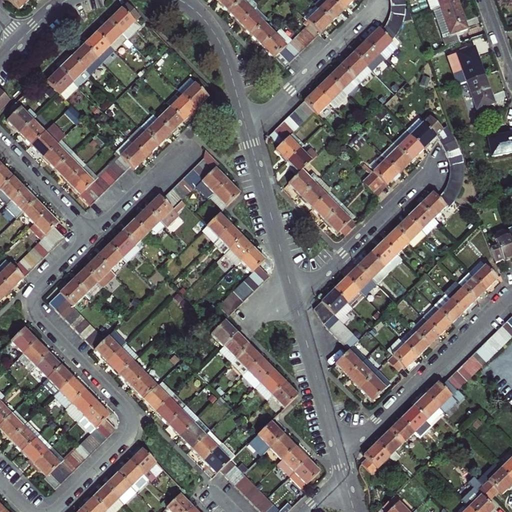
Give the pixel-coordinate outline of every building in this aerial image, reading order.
[(7,0),(19,12),(30,0),(7,0)] [(218,0),(217,2),(228,14),(240,1),(239,0),(218,0)] [(241,0),(240,1),(228,14),(239,25),(252,13),(256,9),(256,6),(250,0),(241,0)] [(318,11),(331,24),(343,13),(329,0),(318,0),(313,6),(316,8),(318,11)] [(329,0),(343,13),(354,2),(352,0),(329,0)] [(458,0),(429,0),(427,1),(431,11),(439,8),(459,0),(458,0)] [(441,12),(435,14),(447,48),(461,43),(458,36),(470,31),(459,0),(439,8),(441,12)] [(141,18),(127,4),(109,22),(127,41),(140,28),(135,23),(141,18)] [(405,11),(405,7),(390,6),(390,14),(404,16),(405,11)] [(318,11),(316,8),(304,20),(306,22),(318,11)] [(256,9),(252,13),(263,24),(267,21),(256,9)] [(409,10),(405,11),(404,16),(403,24),(413,20),(409,10)] [(331,24),(318,11),(306,22),(309,25),(304,30),(314,41),(331,24)] [(263,24),(252,13),(239,25),(250,37),(263,24)] [(403,24),(404,16),(390,14),(389,21),(402,26),(403,24)] [(386,27),(398,35),(402,26),(389,21),(386,27)] [(127,41),(109,22),(96,35),(109,48),(114,53),(127,41)] [(274,36),(263,24),(250,37),(262,48),(274,36)] [(381,32),(379,30),(366,42),(380,56),(384,61),(385,61),(397,49),(391,42),(398,35),(386,27),(381,32)] [(309,46),(314,41),(304,30),(299,35),(309,46)] [(279,32),(274,36),(262,48),(273,60),(274,60),(284,70),(289,65),(279,55),(284,50),(289,45),(290,44),(279,32)] [(97,60),(109,48),(96,35),(84,47),(97,60)] [(309,46),(299,35),(294,40),(304,51),(309,46)] [(299,55),(304,51),(294,40),(290,44),(289,45),(299,55)] [(380,56),(366,42),(354,54),(367,68),(380,56)] [(299,55),(289,45),(284,50),(294,60),(299,55)] [(97,60),(84,47),(72,58),(85,72),(97,60)] [(474,48),(447,58),(453,74),(462,71),(466,82),(484,76),(474,48)] [(289,65),(294,60),(284,50),(279,55),(289,65)] [(354,54),(341,66),(354,80),(359,84),(359,85),(372,73),(367,68),(354,54)] [(380,56),(367,68),(372,73),(384,61),(380,56)] [(72,58),(59,70),(72,84),(85,72),(72,58)] [(85,72),(89,76),(101,64),(97,60),(85,72)] [(329,79),(342,92),(354,80),(341,66),(329,79)] [(59,70),(47,82),(59,94),(66,101),(78,90),(72,84),(59,70)] [(89,76),(85,72),(72,84),(78,90),(90,77),(89,76)] [(477,111),(495,105),(484,76),(466,82),(477,111)] [(431,81),(422,78),(419,87),(427,90),(431,81)] [(342,92),(329,79),(316,91),(329,104),(334,109),(346,97),(342,92)] [(177,91),(183,97),(196,111),(208,99),(189,80),(177,91)] [(359,84),(354,80),(342,92),(346,97),(359,84)] [(400,90),(396,85),(391,90),(396,95),(400,90)] [(113,91),(108,86),(104,90),(109,95),(113,91)] [(56,94),(51,89),(45,94),(51,100),(56,94)] [(164,104),(170,110),(183,97),(177,91),(164,104)] [(309,118),(314,113),(317,117),(329,104),(316,91),(299,108),(309,118)] [(0,110),(9,101),(0,92),(0,110)] [(196,111),(183,97),(170,110),(183,123),(196,111)] [(65,104),(59,98),(55,102),(60,108),(65,104)] [(25,114),(15,104),(12,108),(10,112),(10,114),(12,117),(7,122),(19,134),(32,121),(36,117),(29,111),(25,114)] [(83,119),(71,107),(66,112),(78,124),(83,119)] [(309,118),(299,108),(294,113),(304,123),(309,118)] [(170,110),(158,122),(171,135),(183,123),(170,110)] [(304,123),(294,113),(289,118),(299,128),(304,123)] [(158,122),(152,116),(140,128),(146,134),(158,122)] [(422,124),(418,120),(406,132),(410,137),(423,151),(436,138),(442,148),(453,139),(446,127),(442,131),(429,117),(422,124)] [(299,128),(289,118),(284,123),(294,133),(299,128)] [(32,147),(44,134),(32,121),(19,134),(32,147)] [(171,135),(158,122),(146,134),(159,147),(171,135)] [(294,133),(284,123),(279,127),(289,138),(293,134),(294,133)] [(284,143),(289,138),(279,127),(274,132),(284,143)] [(44,134),(56,146),(62,140),(51,128),(44,134)] [(127,140),(133,146),(146,134),(140,128),(127,140)] [(274,132),(268,138),(278,148),(284,143),(274,132)] [(410,137),(406,132),(393,144),(398,149),(410,137)] [(511,152),(511,132),(487,138),(492,158),(511,152)] [(44,159),(56,146),(44,134),(32,147),(44,159)] [(146,134),(133,146),(146,160),(159,147),(146,134)] [(304,146),(293,134),(289,138),(284,143),(278,148),(275,152),(286,164),(300,151),(304,146)] [(410,137),(398,149),(411,162),(423,151),(410,137)] [(364,142),(360,138),(354,144),(358,148),(364,142)] [(453,139),(442,148),(445,154),(458,147),(453,139)] [(56,146),(68,159),(74,152),(62,140),(56,146)] [(133,146),(127,140),(115,152),(120,157),(121,158),(133,146)] [(398,149),(393,144),(381,157),(385,162),(398,149)] [(56,146),(44,159),(56,171),(68,159),(56,146)] [(133,146),(121,158),(131,168),(134,172),(146,160),(133,146)] [(461,155),(458,147),(445,154),(447,160),(461,155)] [(202,156),(202,160),(213,171),(214,170),(218,165),(202,149),(202,150),(203,152),(203,153),(203,154),(202,156)] [(411,162),(398,149),(385,162),(398,175),(411,162)] [(305,156),(300,151),(286,164),(298,176),(302,172),(317,157),(311,150),(305,156)] [(68,184),(81,172),(87,166),(74,152),(68,159),(56,171),(68,184)] [(461,155),(447,160),(449,167),(464,165),(461,155)] [(121,158),(120,157),(115,163),(126,174),(131,168),(121,158)] [(368,169),(373,174),(368,179),(381,192),(398,175),(385,162),(381,157),(368,169)] [(213,171),(202,160),(197,165),(208,176),(213,171)] [(126,174),(115,163),(109,168),(120,179),(126,174)] [(208,176),(197,165),(192,170),(203,181),(208,176)] [(464,165),(449,167),(449,174),(464,175),(464,165)] [(0,191),(14,178),(2,166),(0,168),(0,191)] [(99,178),(87,166),(81,172),(93,184),(95,182),(99,178)] [(115,184),(120,179),(109,168),(104,173),(115,184)] [(198,186),(203,181),(192,170),(187,175),(198,186)] [(208,176),(203,181),(198,186),(196,187),(209,200),(210,198),(213,195),(226,182),(214,170),(213,171),(208,176)] [(90,187),(93,184),(81,172),(68,184),(91,207),(95,203),(84,192),(90,187)] [(287,186),(299,198),(318,180),(313,176),(309,180),(302,172),(298,176),(287,186)] [(110,188),(115,184),(104,173),(99,178),(110,188)] [(464,175),(449,174),(449,181),(463,185),(464,175)] [(198,186),(187,175),(182,180),(192,191),(196,187),(198,186)] [(0,199),(8,207),(25,190),(14,178),(0,191),(0,199)] [(99,178),(95,182),(105,193),(110,188),(99,178)] [(311,210),(330,192),(331,191),(319,179),(318,180),(299,198),(311,210)] [(382,193),(381,192),(368,179),(357,189),(372,204),(377,198),(382,193)] [(192,191),(182,180),(177,185),(188,196),(192,191)] [(461,194),(463,185),(449,181),(448,188),(461,194)] [(95,182),(93,184),(90,187),(100,198),(105,193),(95,182)] [(226,182),(213,195),(226,208),(238,195),(226,182)] [(188,196),(177,185),(171,190),(182,201),(188,196)] [(95,203),(100,198),(90,187),(84,192),(95,203)] [(481,203),(494,198),(502,195),(499,187),(478,195),(481,203)] [(461,194),(448,188),(444,194),(456,202),(461,194)] [(36,201),(25,190),(8,207),(6,208),(17,219),(23,213),(36,201)] [(182,201),(171,190),(167,195),(177,206),(181,203),(182,201)] [(323,223),(341,204),(330,192),(311,210),(323,223)] [(449,209),(456,202),(444,194),(439,199),(434,194),(421,206),(434,220),(447,207),(449,209)] [(177,206),(167,195),(162,200),(173,211),(177,206)] [(223,211),(223,210),(226,208),(213,195),(210,198),(223,211)] [(173,211),(162,200),(159,198),(148,209),(165,228),(167,229),(179,218),(177,216),(185,208),(181,203),(177,206),(173,211)] [(48,212),(36,201),(23,213),(35,225),(48,212)] [(350,222),(355,218),(341,204),(323,223),(336,236),(339,233),(345,238),(356,227),(350,222)] [(434,220),(421,206),(408,218),(426,237),(439,224),(434,220)] [(165,228),(148,209),(135,222),(153,240),(165,228)] [(45,239),(50,235),(55,230),(60,225),(48,212),(35,225),(30,229),(43,242),(45,239)] [(212,244),(217,240),(230,226),(219,214),(203,230),(200,233),(212,244)] [(408,218),(396,231),(409,245),(414,249),(426,237),(408,218)] [(140,252),(153,240),(135,222),(123,234),(140,252)] [(200,233),(203,230),(198,224),(193,229),(198,235),(200,233)] [(228,252),(242,238),(230,226),(217,240),(228,252)] [(50,235),(59,244),(64,239),(55,230),(50,235)] [(383,243),(397,257),(409,245),(396,231),(383,243)] [(493,238),(495,242),(509,236),(507,232),(493,238)] [(110,247),(123,260),(128,265),(140,252),(123,234),(110,247)] [(54,249),(59,244),(50,235),(45,239),(45,240),(54,249)] [(502,262),(511,258),(511,243),(509,236),(495,242),(502,261),(502,262)] [(253,248),(242,238),(228,252),(239,262),(253,248)] [(40,245),(49,254),(54,249),(45,240),(43,242),(40,245)] [(223,256),(228,252),(217,240),(212,244),(223,256)] [(502,261),(495,242),(488,245),(496,263),(502,261)] [(383,243),(371,255),(390,274),(402,262),(397,257),(383,243)] [(40,245),(34,250),(44,259),(49,254),(40,245)] [(110,272),(123,260),(110,247),(97,259),(110,272)] [(257,269),(265,261),(253,248),(239,262),(251,275),(253,273),(257,269)] [(44,259),(34,250),(29,255),(39,264),(44,259)] [(234,267),(239,262),(228,252),(223,256),(234,267)] [(29,255),(25,259),(34,269),(39,264),(29,255)] [(377,285),(377,286),(390,274),(371,255),(359,267),(377,285)] [(19,264),(29,274),(34,269),(25,259),(19,264)] [(115,277),(110,272),(97,259),(85,272),(98,285),(103,290),(115,277)] [(0,276),(11,266),(5,261),(0,265),(0,276)] [(481,263),(469,275),(473,278),(485,267),(481,263)] [(29,274),(19,264),(14,270),(23,279),(29,274)] [(14,270),(11,266),(0,276),(0,280),(11,292),(23,279),(14,270)] [(377,285),(359,267),(346,279),(360,293),(364,298),(377,285)] [(497,280),(485,267),(473,278),(485,291),(497,280)] [(267,279),(257,269),(253,273),(263,283),(267,279)] [(72,284),(85,297),(98,285),(85,272),(72,284)] [(253,273),(251,275),(248,278),(258,288),(263,283),(253,273)] [(461,290),(473,278),(469,275),(458,286),(461,290)] [(253,293),(258,288),(248,278),(243,283),(253,293)] [(474,303),(485,291),(473,278),(461,290),(474,303)] [(360,293),(346,279),(334,291),(348,305),(360,293)] [(0,302),(11,292),(0,280),(0,302)] [(248,298),(253,293),(243,283),(238,288),(248,298)] [(462,314),(474,303),(461,290),(458,286),(455,283),(443,294),(445,295),(462,314)] [(73,309),(85,297),(72,284),(50,306),(55,311),(65,302),(71,307),(73,309)] [(85,297),(90,302),(103,290),(98,285),(85,297)] [(248,298),(238,288),(233,293),(243,303),(248,298)] [(352,310),(348,305),(334,291),(321,303),(333,316),(338,321),(343,326),(349,320),(345,316),(352,310)] [(243,303),(233,293),(228,298),(238,308),(243,303)] [(462,314),(445,295),(433,307),(434,308),(439,312),(451,325),(462,314)] [(233,313),(238,308),(228,298),(223,303),(233,313)] [(71,307),(65,302),(55,311),(61,317),(71,307)] [(217,308),(227,318),(228,318),(233,313),(223,303),(217,308)] [(321,303),(314,311),(323,326),(333,316),(321,303)] [(61,317),(66,322),(75,312),(73,309),(71,307),(61,317)] [(439,312),(434,308),(423,319),(427,323),(439,312)] [(66,322),(71,327),(80,317),(75,312),(66,322)] [(451,325),(439,312),(427,323),(440,336),(451,325)] [(338,321),(333,316),(323,326),(328,331),(338,321)] [(75,332),(85,323),(80,317),(71,327),(75,332)] [(427,323),(423,319),(411,330),(416,335),(427,323)] [(343,326),(338,321),(328,331),(333,336),(343,326)] [(224,347),(237,334),(224,322),(211,334),(224,347)] [(80,336),(89,327),(85,323),(75,332),(80,336)] [(440,336),(427,323),(416,335),(428,348),(440,336)] [(511,338),(511,327),(507,323),(502,328),(511,338)] [(348,331),(343,326),(333,336),(338,342),(348,331)] [(85,341),(94,332),(89,327),(80,336),(85,341)] [(511,338),(502,328),(497,333),(507,343),(511,338)] [(24,330),(9,344),(23,358),(38,344),(24,330)] [(354,337),(348,331),(338,342),(343,347),(354,337)] [(85,341),(90,347),(99,337),(94,332),(85,341)] [(507,343),(497,333),(492,338),(502,348),(507,343)] [(125,347),(113,334),(104,342),(95,352),(108,365),(125,347)] [(224,347),(236,360),(249,347),(237,334),(224,347)] [(428,348),(416,335),(404,346),(417,359),(428,348)] [(90,347),(95,352),(104,342),(99,337),(90,347)] [(359,342),(354,337),(343,347),(348,352),(353,347),(359,342)] [(497,353),(502,348),(492,338),(487,343),(497,353)] [(405,370),(417,359),(404,346),(399,340),(387,352),(393,357),(403,368),(405,370)] [(487,343),(482,348),(492,358),(497,353),(487,343)] [(50,356),(38,344),(23,358),(35,370),(50,356)] [(125,347),(108,365),(119,377),(133,364),(137,359),(125,347)] [(231,365),(236,360),(224,347),(218,352),(231,365)] [(236,360),(248,372),(261,359),(249,347),(236,360)] [(361,364),(364,361),(365,360),(353,347),(348,352),(361,364)] [(477,352),(487,363),(492,358),(482,348),(477,352)] [(348,352),(335,365),(347,378),(361,364),(348,352)] [(482,368),(487,363),(477,352),(472,357),(482,368)] [(61,368),(50,356),(35,370),(47,382),(61,368)] [(403,368),(393,357),(387,363),(397,373),(403,368)] [(482,368),(472,357),(467,362),(477,372),(482,368)] [(35,370),(23,358),(19,362),(31,374),(35,370)] [(261,359),(248,372),(260,385),(273,372),(261,359)] [(236,360),(231,365),(243,377),(248,372),(236,360)] [(364,361),(361,364),(347,378),(359,390),(373,377),(376,373),(364,361)] [(477,372),(467,362),(462,367),(472,377),(476,374),(477,372)] [(131,389),(145,376),(133,364),(119,377),(131,389)] [(467,382),(472,377),(462,367),(457,372),(467,382)] [(73,380),(61,368),(47,382),(59,394),(73,380)] [(255,390),(260,385),(248,372),(243,377),(255,390)] [(260,385),(272,397),(285,384),(273,372),(260,385)] [(462,387),(467,382),(457,372),(452,377),(462,387)] [(143,401),(157,388),(145,376),(131,389),(143,401)] [(379,383),(373,377),(359,390),(372,403),(385,390),(379,383)] [(462,387),(452,377),(447,382),(457,392),(458,391),(462,387)] [(385,390),(389,386),(383,379),(379,383),(385,390)] [(73,380),(59,394),(55,398),(68,410),(86,392),(73,380)] [(442,387),(438,383),(426,396),(443,413),(445,415),(457,403),(452,397),(457,392),(447,382),(442,387)] [(162,383),(157,388),(143,401),(155,413),(174,395),(162,383)] [(297,396),(285,384),(272,397),(284,409),(297,396)] [(260,385),(255,390),(267,402),(272,397),(260,385)] [(457,403),(464,396),(458,391),(457,392),(452,397),(457,403)] [(99,406),(86,392),(68,410),(81,423),(82,422),(99,406)] [(174,395),(155,413),(167,426),(186,407),(174,395)] [(430,425),(443,413),(426,396),(413,408),(430,425)] [(464,396),(457,403),(463,408),(469,402),(464,396)] [(0,405),(0,428),(11,417),(0,405)] [(110,417),(99,406),(82,422),(94,433),(97,430),(102,425),(107,420),(110,417)] [(198,420),(186,407),(167,426),(179,438),(198,420)] [(413,408),(401,420),(414,434),(418,437),(430,425),(413,408)] [(11,417),(23,429),(27,426),(15,413),(11,417)] [(0,431),(10,442),(23,429),(11,417),(0,428),(0,431)] [(107,420),(102,425),(112,436),(117,431),(107,420)] [(191,450),(210,432),(198,420),(179,438),(191,450)] [(402,446),(414,434),(401,420),(389,432),(402,446)] [(23,429),(35,442),(43,434),(31,422),(27,426),(23,429)] [(270,448),(284,435),(271,422),(257,435),(270,448)] [(112,436),(102,425),(97,430),(107,441),(112,436)] [(10,442),(22,454),(35,442),(23,429),(10,442)] [(97,430),(94,433),(92,435),(102,446),(107,441),(97,430)] [(223,445),(210,432),(191,450),(204,463),(218,450),(223,445)] [(402,446),(389,432),(376,444),(389,458),(395,463),(400,458),(395,453),(402,446)] [(48,455),(55,449),(55,448),(43,434),(35,442),(48,455)] [(92,435),(87,440),(97,451),(102,446),(92,435)] [(270,448),(257,435),(250,443),(263,455),(270,448)] [(296,447),(284,435),(270,448),(283,460),(296,447)] [(82,445),(93,456),(97,451),(87,440),(82,445)] [(48,455),(35,442),(22,454),(35,468),(48,455)] [(372,475),(389,458),(376,444),(364,457),(366,460),(362,465),(372,475)] [(88,461),(93,456),(82,445),(78,449),(77,450),(88,461)] [(230,462),(235,457),(223,445),(218,450),(230,462)] [(296,447),(283,460),(278,465),(290,477),(294,473),(308,459),(296,447)] [(52,475),(57,470),(62,465),(66,461),(55,449),(48,455),(35,468),(47,480),(46,481),(56,492),(63,486),(52,475)] [(83,466),(88,461),(77,450),(72,455),(83,466)] [(216,476),(219,473),(230,462),(218,450),(204,463),(216,476)] [(144,476),(156,464),(143,451),(131,463),(144,476)] [(83,466),(72,455),(67,460),(78,471),(83,466)] [(511,458),(500,470),(511,482),(511,458)] [(321,472),(308,459),(294,473),(307,485),(321,472)] [(67,460),(66,461),(62,465),(73,476),(78,471),(67,460)] [(219,473),(224,477),(235,467),(230,462),(219,473)] [(144,476),(131,463),(119,475),(137,493),(149,481),(144,476)] [(161,469),(156,464),(144,476),(149,481),(161,469)] [(73,476),(62,465),(57,470),(68,481),(73,476)] [(477,483),(482,488),(492,499),(498,493),(501,496),(511,485),(511,482),(500,470),(495,465),(477,483)] [(228,482),(239,472),(235,467),(224,477),(228,482)] [(63,486),(68,481),(57,470),(52,475),(63,486)] [(228,482),(234,487),(244,477),(243,475),(239,472),(228,482)] [(119,475),(106,487),(119,501),(124,506),(137,493),(119,475)] [(239,493),(250,482),(244,477),(234,487),(239,493)] [(250,482),(239,493),(244,498),(255,487),(250,482)] [(95,499),(106,511),(108,511),(119,501),(106,487),(95,499)] [(255,487),(244,498),(249,502),(259,492),(255,487)] [(478,492),(481,495),(468,508),(471,511),(492,511),(495,510),(488,503),(492,499),(482,488),(478,492)] [(264,497),(259,492),(249,502),(254,507),(264,497)] [(181,497),(167,510),(169,511),(189,511),(193,509),(181,497)] [(264,497),(254,507),(258,511),(269,502),(267,499),(264,497)] [(405,511),(392,498),(382,508),(385,511),(405,511)] [(106,511),(95,499),(82,511),(83,511),(106,511)] [(117,511),(124,506),(119,501),(108,511),(117,511)] [(269,511),(275,507),(269,502),(258,511),(269,511)]
